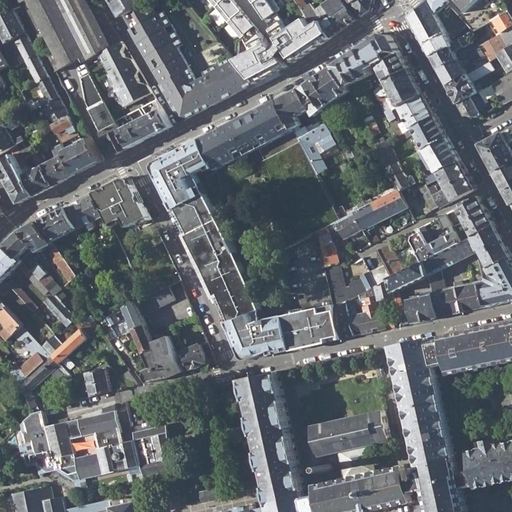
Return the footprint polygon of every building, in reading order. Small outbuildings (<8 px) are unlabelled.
[(19,0),(23,6),(25,11),(57,71),(83,59),(86,64),(102,53),(123,40),(99,0),(19,0)] [(137,8),(145,3),(143,0),(114,0),(123,16),(137,8)] [(219,0),(214,5),(226,20),(241,8),(234,0),(219,0)] [(281,7),(275,0),(253,0),(265,17),(276,10),(281,7)] [(296,0),(303,9),(309,6),(304,0),(296,0)] [(312,3),(309,6),(303,9),(308,16),(311,21),(321,16),(333,36),(358,19),(345,0),(330,0),(326,3),(329,6),(319,13),(312,3)] [(352,0),(363,17),(372,11),(374,6),(375,0),(352,0)] [(454,43),(453,42),(435,11),(448,2),(467,22),(455,34),(458,39),(469,33),(495,18),(510,9),(507,6),(503,0),(429,0),(411,16),(413,19),(422,36),(433,55),(454,43)] [(198,81),(179,48),(184,45),(164,11),(157,15),(149,1),(145,3),(137,8),(139,12),(137,14),(142,23),(131,29),(183,121),(255,83),(236,59),(235,58),(205,74),(207,77),(198,81)] [(23,6),(0,17),(0,30),(4,38),(6,42),(9,41),(26,32),(27,32),(18,15),(25,11),(23,6)] [(255,25),(241,8),(226,20),(240,36),(244,33),(255,25)] [(495,18),(504,32),(511,27),(511,13),(510,9),(495,18)] [(276,10),(265,17),(278,37),(289,29),(276,10)] [(308,16),(289,29),(278,37),(281,41),(288,51),(295,61),(333,36),(321,16),(311,21),(308,16)] [(257,48),(269,42),(255,25),(244,33),(257,48)] [(488,56),(491,61),(504,54),(511,49),(511,27),(504,32),(493,38),(481,45),(488,56)] [(351,89),(352,90),(360,86),(357,81),(375,72),(373,67),(404,51),(395,35),(394,34),(389,32),(383,31),(336,64),(351,89)] [(26,32),(9,41),(14,50),(19,47),(27,61),(38,55),(26,32)] [(440,68),(461,56),(457,49),(465,44),(466,45),(474,41),(469,33),(458,39),(453,42),(454,43),(433,55),(440,68)] [(481,45),(493,38),(491,34),(474,44),(476,48),(481,45)] [(123,40),(102,53),(112,73),(110,74),(117,88),(120,87),(122,91),(119,93),(126,107),(153,93),(123,40)] [(279,45),(275,49),(282,58),(285,54),(288,51),(281,41),(279,45)] [(275,49),(269,42),(257,48),(236,59),(255,83),(288,65),(282,58),(275,49)] [(465,49),(467,53),(476,48),(474,44),(465,49)] [(449,85),(469,74),(465,67),(488,56),(481,45),(476,48),(467,53),(461,56),(440,68),(449,85)] [(0,70),(9,66),(0,50),(0,70)] [(378,77),(381,83),(412,67),(404,51),(373,67),(375,72),(378,77)] [(27,61),(38,83),(50,77),(38,55),(27,61)] [(459,103),(491,86),(489,82),(489,80),(476,87),(474,83),(496,70),(491,61),(469,74),(449,85),(459,103)] [(326,107),(351,89),(336,64),(309,83),(326,107)] [(381,83),(394,108),(402,104),(426,92),(425,91),(412,67),(381,83)] [(511,73),(501,80),(511,101),(511,100),(511,73)] [(112,144),(117,154),(130,148),(121,131),(116,121),(97,84),(91,74),(82,78),(85,101),(109,145),(112,144)] [(40,99),(43,105),(60,96),(50,77),(38,83),(42,91),(45,97),(40,99)] [(381,83),(378,77),(375,78),(380,88),(376,89),(391,120),(398,116),(394,108),(381,83)] [(360,107),(364,114),(372,110),(366,100),(363,102),(359,94),(375,85),(372,80),(360,86),(352,90),(360,107)] [(511,101),(501,80),(493,84),(498,94),(504,105),(511,101)] [(122,118),(103,81),(97,84),(116,121),(122,118)] [(312,108),(315,114),(324,108),(326,107),(309,83),(300,88),(312,108)] [(491,86),(459,103),(466,116),(481,117),(493,111),(488,103),(486,104),(484,101),(491,98),(498,94),(493,84),(491,86)] [(312,108),(300,88),(280,98),(295,127),(300,125),(303,123),(298,115),(312,108)] [(37,94),(40,99),(45,97),(42,91),(37,94)] [(403,125),(406,131),(416,125),(438,115),(426,92),(402,104),(409,118),(401,122),(403,125)] [(50,114),(53,118),(58,115),(60,119),(69,113),(60,96),(43,105),(42,106),(47,115),(50,114)] [(278,216),(293,244),(321,230),(331,225),(343,218),(338,207),(319,171),(317,168),(314,163),(312,159),(306,147),(300,136),(295,127),(280,98),(202,138),(215,163),(218,169),(260,147),(266,159),(264,160),(290,210),(278,216)] [(497,109),(491,98),(484,101),(486,104),(488,103),(493,111),(497,109)] [(153,103),(158,112),(162,110),(157,101),(153,103)] [(352,111),(370,148),(379,144),(376,138),(375,135),(367,121),(364,114),(360,107),(352,111)] [(41,128),(43,131),(48,129),(37,109),(36,109),(32,111),(41,128)] [(158,112),(126,128),(121,131),(130,148),(172,126),(162,110),(158,112)] [(53,118),(56,124),(70,116),(69,113),(60,119),(58,115),(53,118)] [(438,115),(416,125),(419,129),(422,136),(423,138),(425,141),(418,144),(421,150),(423,150),(428,147),(449,136),(449,134),(438,115)] [(54,125),(63,143),(80,134),(70,116),(56,124),(54,125)] [(367,121),(375,135),(382,131),(375,117),(367,121)] [(124,125),(124,121),(122,118),(116,121),(121,131),(126,128),(124,125)] [(316,127),(300,136),(306,147),(312,159),(314,163),(324,158),(320,152),(325,149),(328,153),(338,146),(324,119),(320,121),(321,124),(318,125),(317,123),(314,124),(316,127)] [(0,154),(10,149),(15,146),(24,141),(22,137),(15,141),(9,131),(11,130),(12,131),(20,127),(16,120),(0,129),(0,154)] [(295,127),(300,136),(316,127),(314,124),(314,123),(307,127),(306,125),(302,128),(300,125),(295,127)] [(387,131),(390,138),(399,134),(401,133),(406,131),(403,125),(396,129),(395,127),(387,131)] [(406,131),(401,133),(404,139),(419,129),(416,125),(406,131)] [(497,174),(511,165),(511,147),(511,146),(511,145),(511,127),(481,144),(495,171),(497,174)] [(58,159),(55,155),(45,160),(42,155),(52,150),(43,131),(36,135),(29,139),(32,145),(55,186),(68,179),(58,159)] [(384,134),(376,138),(379,144),(387,140),(384,134)] [(399,134),(390,138),(393,143),(401,138),(399,134)] [(436,162),(439,169),(462,160),(449,136),(428,147),(432,156),(436,162)] [(92,138),(67,151),(79,174),(104,161),(92,138)] [(203,263),(242,355),(249,359),(272,351),(273,354),(345,338),(337,305),(337,303),(294,313),(293,309),(269,314),(270,318),(266,319),(264,310),(237,251),(239,251),(233,238),(231,238),(197,172),(215,163),(202,138),(156,162),(157,164),(155,166),(155,168),(203,263)] [(402,160),(393,143),(390,138),(387,140),(379,144),(391,166),(402,160)] [(21,169),(21,170),(26,167),(23,160),(31,156),(37,166),(39,167),(25,175),(36,195),(55,186),(32,145),(19,153),(15,146),(10,149),(13,155),(21,169)] [(58,159),(68,179),(79,174),(67,151),(65,148),(64,145),(60,147),(64,156),(58,159)] [(358,145),(346,151),(350,157),(361,152),(358,145)] [(55,155),(52,150),(42,155),(45,160),(55,155)] [(425,155),(423,150),(421,150),(407,158),(410,163),(425,155)] [(0,163),(0,166),(21,203),(36,195),(25,175),(21,170),(21,169),(13,155),(0,163)] [(319,171),(328,166),(324,158),(314,163),(317,168),(319,171)] [(402,188),(402,189),(423,178),(419,172),(410,176),(402,160),(391,166),(395,175),(400,183),(402,188)] [(425,177),(428,183),(443,176),(448,186),(434,194),(441,207),(477,188),(462,160),(439,169),(425,177)] [(506,191),(507,192),(511,189),(511,165),(497,174),(499,177),(506,191)] [(383,183),(367,191),(366,192),(370,198),(400,183),(395,175),(383,181),(383,183)] [(152,219),(132,178),(127,177),(95,193),(106,213),(111,223),(124,217),(129,226),(142,220),(144,223),(152,219)] [(420,200),(425,197),(433,193),(428,183),(425,177),(423,178),(402,189),(411,205),(416,217),(424,216),(427,214),(420,200)] [(394,214),(411,205),(402,189),(402,188),(385,197),(394,214)] [(67,207),(79,227),(89,222),(93,228),(97,226),(94,220),(103,215),(106,213),(95,193),(67,207)] [(434,194),(433,193),(425,197),(433,211),(441,207),(434,194)] [(447,212),(452,221),(456,218),(463,215),(469,225),(465,225),(462,228),(457,231),(463,241),(474,236),(496,224),(482,197),(481,195),(447,212)] [(375,202),(383,219),(394,214),(385,197),(375,202)] [(357,211),(365,228),(383,219),(375,202),(357,211)] [(343,218),(357,211),(354,206),(347,210),(344,204),(338,207),(343,218)] [(40,221),(53,240),(75,229),(79,236),(77,238),(84,251),(90,247),(87,242),(82,232),(79,227),(67,207),(40,221)] [(343,218),(331,225),(338,237),(344,234),(346,238),(365,228),(357,211),(343,218)] [(452,232),(435,241),(430,244),(436,255),(463,241),(457,231),(452,222),(453,222),(452,221),(447,212),(441,215),(445,222),(448,224),(452,232)] [(111,223),(106,213),(103,215),(105,219),(107,223),(105,224),(109,231),(111,235),(116,233),(111,223)] [(452,222),(457,231),(462,228),(456,218),(452,221),(453,222),(452,222)] [(398,224),(401,228),(408,224),(406,220),(398,224)] [(55,293),(55,294),(63,287),(34,256),(31,259),(30,258),(42,247),(50,242),(55,249),(50,253),(70,281),(77,274),(75,272),(57,245),(53,240),(40,221),(25,229),(9,244),(52,290),(55,293)] [(422,231),(430,244),(435,241),(426,224),(419,227),(422,231)] [(490,279),(486,280),(483,281),(489,306),(511,300),(511,253),(511,252),(496,224),(474,236),(480,247),(495,272),(490,279)] [(321,230),(323,235),(332,233),(334,240),(338,237),(331,225),(321,230)] [(88,229),(82,232),(87,242),(94,239),(88,229)] [(416,259),(418,264),(427,260),(436,255),(430,244),(422,231),(414,235),(413,240),(422,257),(416,259)] [(341,262),(334,240),(332,233),(323,235),(326,245),(323,246),(328,264),(341,262)] [(370,237),(373,243),(379,239),(376,234),(370,237)] [(427,260),(430,274),(441,268),(476,250),(480,247),(474,236),(463,241),(436,255),(427,260)] [(57,245),(75,272),(80,269),(65,241),(57,245)] [(394,277),(406,270),(390,242),(379,248),(387,263),(394,275),(394,277)] [(47,294),(52,290),(9,244),(0,252),(0,273),(5,279),(12,273),(13,274),(17,271),(15,270),(21,264),(22,268),(47,294)] [(435,293),(440,317),(489,306),(483,281),(486,280),(481,258),(474,262),(478,281),(464,285),(463,280),(455,281),(457,287),(446,290),(441,268),(430,274),(432,279),(434,289),(435,293)] [(399,291),(430,274),(427,260),(418,264),(406,270),(394,277),(392,278),(396,297),(403,325),(409,324),(399,291)] [(346,286),(341,262),(328,264),(337,303),(337,305),(369,289),(363,276),(350,282),(351,285),(346,286)] [(394,275),(387,263),(371,271),(378,285),(392,278),(394,277),(394,275)] [(363,276),(369,289),(378,285),(371,271),(363,276)] [(337,305),(345,338),(396,326),(394,315),(382,317),(380,309),(381,301),(396,297),(392,278),(378,285),(369,289),(337,305)] [(12,286),(35,311),(40,307),(13,279),(9,283),(10,284),(12,286)] [(434,289),(432,279),(426,280),(428,290),(429,290),(434,289)] [(143,315),(175,299),(169,285),(137,301),(143,315)] [(35,311),(12,286),(8,289),(37,320),(40,316),(35,311)] [(55,294),(55,293),(47,301),(67,322),(75,315),(55,294)] [(440,317),(435,293),(430,294),(410,298),(415,322),(440,317)] [(3,333),(9,340),(15,334),(23,328),(26,325),(4,301),(0,304),(0,315),(11,327),(3,333)] [(126,306),(135,329),(146,324),(143,315),(137,301),(126,306)] [(105,316),(110,325),(118,320),(114,312),(105,316)] [(81,322),(86,327),(97,320),(93,315),(81,322)] [(54,355),(61,362),(89,336),(89,334),(100,326),(97,320),(86,327),(77,335),(67,345),(54,355)] [(448,332),(445,334),(451,362),(453,370),(451,370),(452,372),(453,372),(454,374),(456,373),(456,372),(511,360),(511,320),(449,333),(448,332)] [(146,324),(135,329),(138,335),(144,351),(156,346),(154,342),(146,324)] [(36,353),(21,368),(29,377),(38,370),(54,355),(47,347),(40,340),(39,339),(26,325),(23,328),(15,334),(21,341),(24,339),(36,353)] [(129,339),(138,335),(135,329),(126,333),(129,339)] [(72,333),(63,341),(67,345),(77,335),(76,333),(73,335),(72,333)] [(122,343),(129,339),(126,333),(121,335),(118,336),(122,343)] [(438,336),(431,337),(437,365),(444,363),(451,362),(445,334),(438,336)] [(40,340),(47,347),(51,343),(44,336),(40,340)] [(58,336),(51,343),(47,347),(54,355),(67,345),(63,341),(58,336)] [(156,346),(168,377),(185,371),(171,336),(154,342),(156,346)] [(426,487),(428,495),(426,495),(426,498),(428,497),(431,511),(470,511),(465,489),(465,486),(461,470),(457,453),(459,453),(458,451),(457,451),(455,446),(440,375),(441,375),(441,372),(438,373),(437,368),(437,365),(431,337),(431,336),(429,337),(429,338),(396,345),(396,344),(393,345),(402,381),(400,382),(401,383),(403,383),(415,438),(419,454),(420,460),(418,460),(418,463),(420,462),(422,469),(417,470),(416,465),(411,466),(412,472),(408,473),(412,490),(426,487)] [(208,340),(201,343),(207,358),(214,355),(208,340)] [(208,362),(207,358),(201,343),(184,350),(191,368),(208,362)] [(140,370),(148,382),(149,382),(168,377),(156,346),(144,351),(150,363),(146,365),(147,367),(140,370)] [(54,355),(38,370),(46,379),(53,372),(58,367),(63,372),(67,376),(69,379),(73,375),(61,362),(54,355)] [(10,370),(22,384),(29,377),(21,368),(17,364),(10,370)] [(74,370),(77,375),(86,370),(85,367),(82,369),(80,366),(74,370)] [(59,375),(63,372),(58,367),(53,372),(57,375),(59,375)] [(92,391),(73,397),(74,401),(113,389),(109,369),(87,374),(88,375),(85,375),(86,379),(89,378),(92,391)] [(119,376),(127,386),(140,384),(131,369),(119,376)] [(22,384),(32,409),(39,406),(33,391),(46,379),(38,370),(29,377),(22,384)] [(310,511),(307,497),(306,488),(307,488),(307,487),(306,485),(305,486),(304,480),(302,474),(302,472),(288,409),(289,409),(289,406),(287,406),(284,392),(280,372),(281,372),(281,370),(279,371),(279,370),(277,370),(278,372),(246,379),(246,378),(244,378),(244,377),(241,379),(241,381),(243,381),(251,414),(249,414),(250,417),(252,417),(267,489),(269,494),(267,494),(267,497),(269,496),(270,502),(272,511),(310,511)] [(325,399),(355,392),(352,377),(322,384),(325,399)] [(61,396),(63,404),(74,401),(73,397),(72,393),(61,396)] [(53,399),(55,406),(63,404),(61,396),(53,399)] [(51,472),(59,470),(61,471),(62,476),(68,479),(73,478),(76,481),(87,478),(131,468),(143,465),(144,471),(145,477),(179,469),(170,426),(136,434),(138,442),(126,445),(116,403),(68,417),(69,421),(47,426),(47,423),(44,410),(34,413),(33,413),(27,419),(30,431),(26,432),(29,444),(36,442),(38,451),(28,454),(31,467),(41,464),(41,466),(51,472)] [(341,452),(372,445),(372,443),(389,439),(390,440),(392,440),(391,438),(393,438),(392,437),(391,437),(385,410),(386,410),(384,407),(382,407),(383,408),(316,424),(316,423),(314,423),(314,424),(313,425),(313,427),(314,426),(321,453),(320,453),(320,455),(321,455),(322,456),(323,456),(323,454),(340,450),(341,452)] [(47,423),(47,426),(69,421),(68,417),(51,421),(47,423)] [(143,429),(144,432),(170,426),(169,424),(143,429)] [(469,454),(473,466),(477,483),(476,484),(479,487),(480,487),(480,485),(511,478),(511,439),(498,442),(497,436),(485,438),(486,445),(471,449),(471,447),(469,448),(469,449),(468,449),(469,454)] [(377,465),(372,445),(341,452),(342,456),(342,459),(341,459),(341,461),(343,461),(345,468),(343,468),(344,471),(345,471),(346,473),(347,477),(378,470),(377,465)] [(414,498),(412,490),(408,473),(406,465),(408,465),(408,463),(406,463),(406,461),(404,462),(405,463),(378,470),(347,477),(321,483),(320,482),(317,484),(317,486),(319,486),(321,494),(324,511),(364,511),(413,500),(413,503),(415,502),(414,500),(416,499),(416,498),(414,498)] [(131,468),(132,474),(144,471),(143,465),(131,468)] [(329,473),(330,473),(331,472),(332,470),(332,469),(332,467),(331,466),(330,465),(329,465),(327,465),(326,465),(325,466),(324,467),(323,468),(323,470),(323,471),(324,472),(326,473),(327,473),(329,473)] [(468,468),(461,470),(465,486),(470,485),(476,484),(477,483),(473,466),(468,468)] [(87,478),(76,481),(78,492),(90,490),(87,478)] [(164,487),(162,480),(153,482),(155,489),(164,487)] [(68,511),(68,509),(66,503),(65,496),(55,498),(54,493),(53,487),(44,489),(43,488),(15,494),(18,511),(68,511)] [(203,491),(205,501),(220,497),(218,488),(203,491)] [(118,497),(110,499),(112,508),(113,511),(140,511),(136,493),(118,497)] [(314,495),(307,497),(310,511),(324,511),(321,494),(314,495)] [(253,497),(188,511),(258,511),(257,505),(256,497),(255,497),(254,495),(253,496),(253,497)] [(110,499),(68,509),(68,511),(93,511),(112,508),(110,499)] [(272,511),(270,502),(264,503),(257,505),(258,511),(272,511)]
